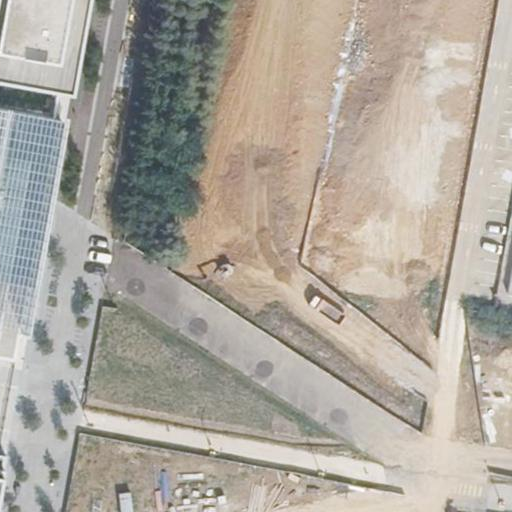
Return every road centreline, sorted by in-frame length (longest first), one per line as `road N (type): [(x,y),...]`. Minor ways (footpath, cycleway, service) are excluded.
road 1 (unclassified): [(451,471),(85,258)]
road 2 (unclassified): [(451,471),(511,77)]
road 3 (unclassified): [(227,511),(451,471)]
